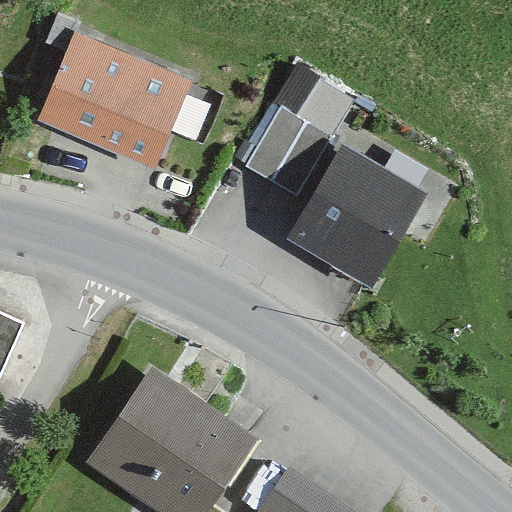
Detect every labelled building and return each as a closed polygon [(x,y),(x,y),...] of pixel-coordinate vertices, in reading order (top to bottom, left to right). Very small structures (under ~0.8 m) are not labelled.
[(151,172),(185,83),(67,39),(33,128),(151,172)] [(411,208),(340,167),(298,240),(369,280),(411,208)] [(0,372),(19,331),(0,322),(0,372)] [(198,511),(254,425),(146,355),(84,451),(180,511),(198,511)] [(365,511),(286,464),(256,511),(365,511)]
